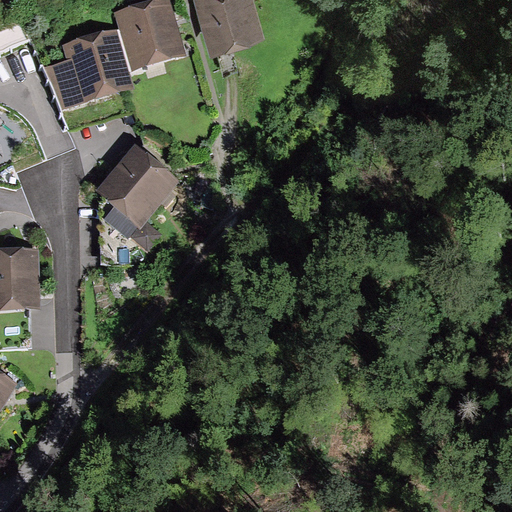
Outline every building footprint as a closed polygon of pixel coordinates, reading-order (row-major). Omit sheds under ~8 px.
[(166,0),(155,0),(112,12),(118,33),(129,73),(182,58),(166,0)] [(254,0),(197,0),(212,49),(265,33),(254,0)] [(49,70),(65,110),(134,92),(129,73),(118,33),(63,48),(70,63),(49,70)] [(134,142),(97,190),(142,224),(176,177),(134,142)] [(0,253),(0,310),(37,311),(37,254),(0,253)] [(0,371),(0,406),(15,380),(0,371)]
